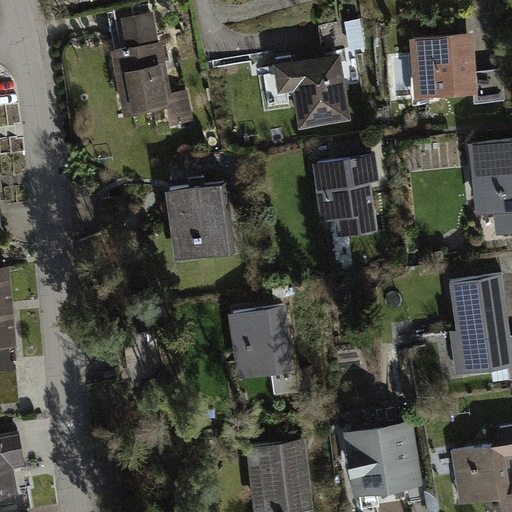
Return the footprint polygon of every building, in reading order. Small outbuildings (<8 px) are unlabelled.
[(129,46),(114,49),(128,116),(170,107),(173,124),(195,120),(189,89),(175,91),(164,39),(162,40),(156,12),(123,19),(129,46)] [(363,19),(328,26),(334,52),(369,45),(363,19)] [(480,37),(418,41),(422,103),(482,99),(482,108),(507,106),(505,74),(483,75),(480,37)] [(344,56),(277,66),(281,97),(296,95),(301,129),(354,121),(349,91),(354,90),(352,78),(348,79),(344,56)] [(511,143),(475,148),(484,222),(500,220),(503,238),(511,237),(511,143)] [(381,157),(318,165),(329,239),(383,231),(376,186),(385,185),(381,157)] [(193,187),(171,190),(178,260),(234,254),(226,184),(210,186),(209,176),(192,178),(193,187)] [(12,269),(0,269),(0,405),(23,403),(19,365),(13,361),(11,349),(20,348),(12,269)] [(511,312),(508,283),(456,289),(462,340),(456,341),(459,373),(487,369),(488,383),(511,379),(511,312)] [(291,308),(234,317),(243,380),(275,375),(279,397),(303,393),(291,308)] [(412,419),(345,432),(358,500),(425,488),(412,419)] [(0,500),(19,497),(14,468),(28,465),(22,428),(0,432),(0,500)] [(497,444),(455,451),(464,501),(495,496),(497,511),(511,511),(511,471),(510,456),(511,455),(511,429),(495,432),(497,444)] [(312,511),(305,442),(251,447),(257,511),(312,511)] [(447,511),(444,487),(428,490),(431,511),(447,511)]
